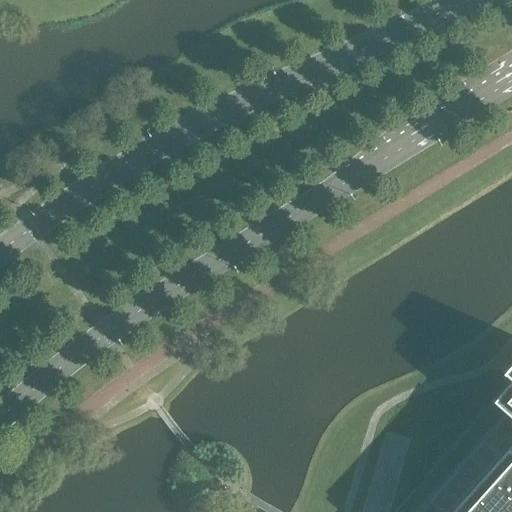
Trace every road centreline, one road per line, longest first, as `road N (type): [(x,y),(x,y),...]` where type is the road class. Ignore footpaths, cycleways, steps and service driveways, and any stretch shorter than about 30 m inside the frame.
road 1 (secondary): [(0,418),(153,301),(511,80)]
road 2 (secondary): [(467,0),(189,128),(0,251)]
